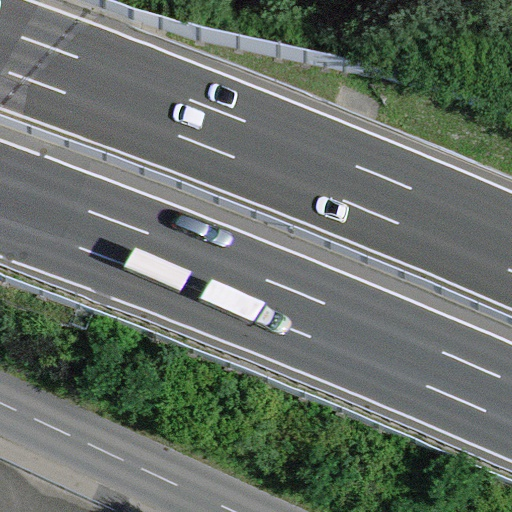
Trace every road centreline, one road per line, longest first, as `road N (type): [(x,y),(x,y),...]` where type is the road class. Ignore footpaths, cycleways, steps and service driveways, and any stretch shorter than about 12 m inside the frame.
road 1 (motorway): [(0,200),(122,241),(511,403)]
road 2 (motorway): [(511,251),(0,49)]
road 3 (tertiary): [(0,396),(244,511)]
